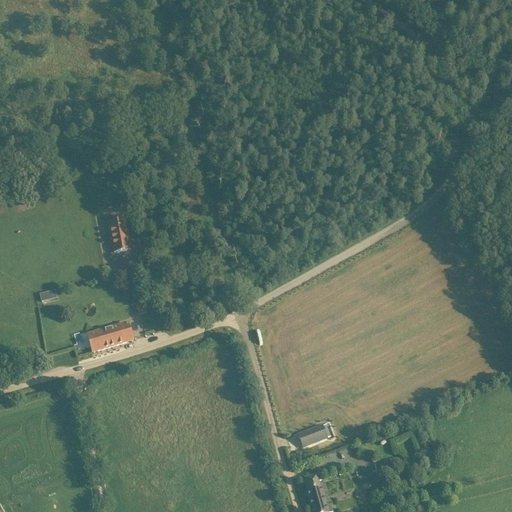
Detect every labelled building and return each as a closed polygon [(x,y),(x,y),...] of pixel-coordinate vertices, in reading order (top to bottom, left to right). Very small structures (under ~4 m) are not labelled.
[(130,250),(125,222),(109,225),(115,253),(130,250)] [(147,314),(144,303),(135,306),(138,316),(147,314)] [(92,353),(133,341),(128,324),(87,336),(92,353)] [(303,449),(312,445),(328,440),(322,427),(298,436),(303,449)] [(388,471),(385,462),(374,465),(377,474),(388,471)] [(332,511),(325,486),(320,487),(317,476),(304,479),(307,491),(306,491),(312,511),(332,511)]
